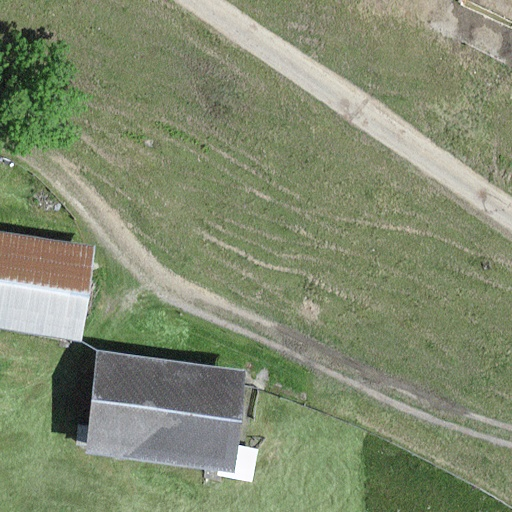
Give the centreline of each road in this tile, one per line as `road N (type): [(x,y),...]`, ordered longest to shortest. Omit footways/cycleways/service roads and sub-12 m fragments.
road 1 (track): [(511,437),(408,403),(182,296),(122,248),(60,174),(0,139)]
road 2 (unclassified): [(199,0),(511,221)]
